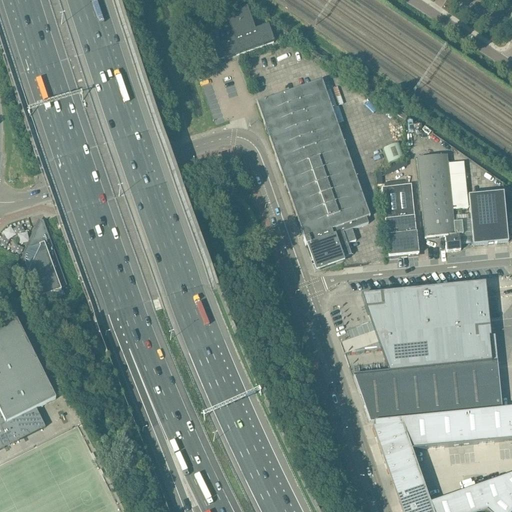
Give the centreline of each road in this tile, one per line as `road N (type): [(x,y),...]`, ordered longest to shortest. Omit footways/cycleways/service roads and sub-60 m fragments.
road 1 (motorway): [(277,511),(199,340),(80,0)]
road 2 (motorway): [(24,0),(160,390)]
road 3 (tertiary): [(304,287),(250,143),(223,139),(168,155)]
road 4 (tertiary): [(384,511),(304,287)]
road 5 (unclassified): [(304,287),(511,261)]
road 6 (tertiary): [(0,203),(168,155)]
road 7 (motorway): [(160,390),(216,511)]
road 8 (motorway): [(160,390),(188,511)]
